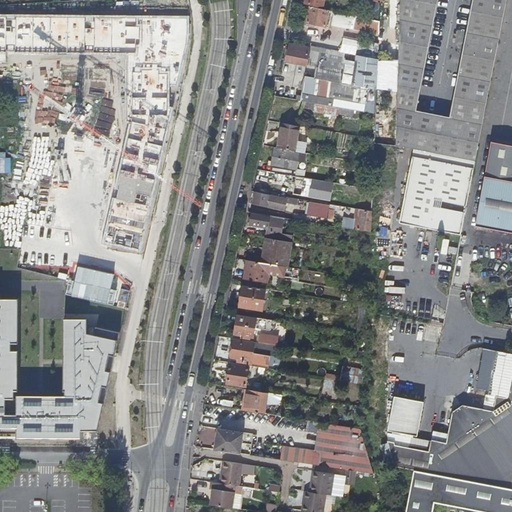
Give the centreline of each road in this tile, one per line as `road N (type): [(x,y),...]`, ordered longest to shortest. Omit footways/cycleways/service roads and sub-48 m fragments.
road 1 (tertiary): [(178,459),(276,0)]
road 2 (tertiary): [(260,0),(154,455)]
road 3 (residential): [(0,453),(154,455)]
